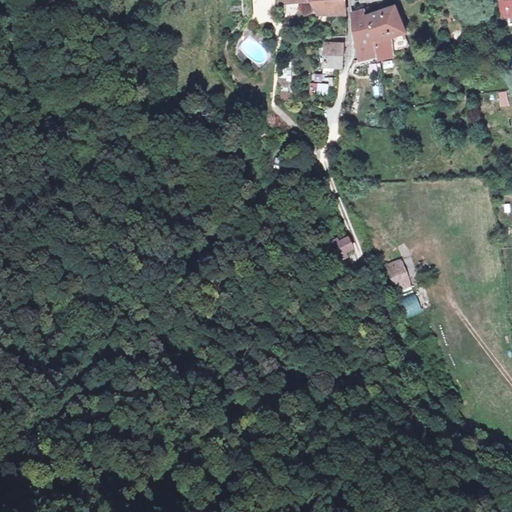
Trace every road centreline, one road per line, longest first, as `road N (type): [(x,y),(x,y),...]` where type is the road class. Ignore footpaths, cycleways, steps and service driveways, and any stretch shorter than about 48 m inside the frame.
road 1 (track): [(326,164),(392,338),(442,422),(511,452)]
road 2 (track): [(437,281),(511,380)]
